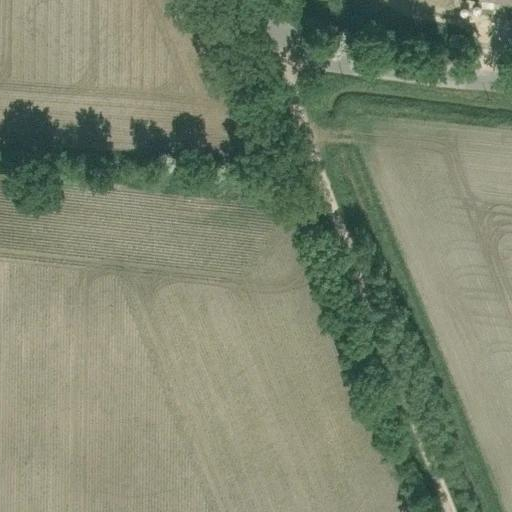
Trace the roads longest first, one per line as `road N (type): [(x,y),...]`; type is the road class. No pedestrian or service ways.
road 1 (track): [(443,511),(296,137),(281,45)]
road 2 (residential): [(255,0),(281,45),(511,84)]
